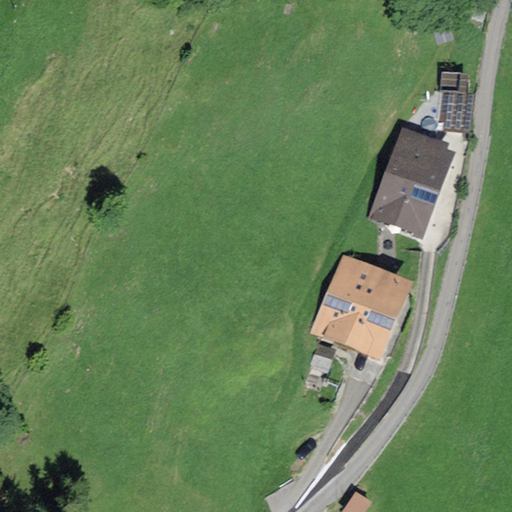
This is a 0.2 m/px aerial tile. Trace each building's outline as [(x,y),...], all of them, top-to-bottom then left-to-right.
[(468,97),(443,95),(440,128),(465,130),(468,97)] [(446,158),(392,136),(361,213),(415,235),(446,158)] [(405,287),(336,258),(306,332),(375,361),(405,287)] [(277,468),(254,481),(263,498),(286,485),(277,468)] [(354,496),(341,511),(362,511),(367,506),(354,496)]
